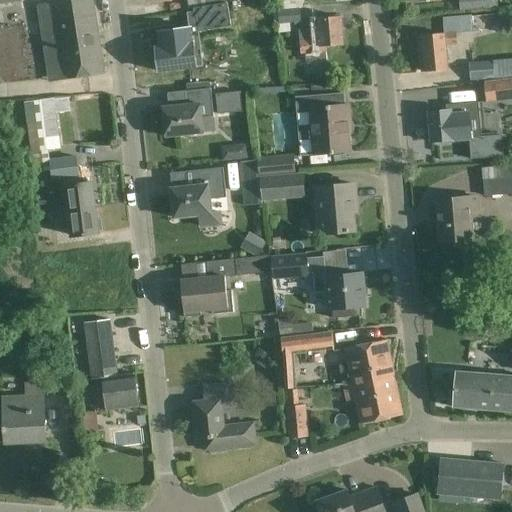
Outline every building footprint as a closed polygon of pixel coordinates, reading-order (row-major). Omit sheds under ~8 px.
[(61,0),(41,4),(46,37),(47,44),(63,41),(65,57),(62,58),(66,79),(84,77),(104,73),(96,28),(92,0),(61,0)] [(225,0),(189,0),(191,9),(194,9),(210,6),(226,3),(225,0)] [(485,0),(458,0),(460,11),(486,9),(485,0)] [(193,10),(197,33),(231,27),(227,4),(223,4),(199,9),(193,10)] [(300,22),(299,9),(278,11),(279,24),(300,22)] [(511,18),(499,15),(495,31),(508,35),(511,19),(511,18)] [(473,32),(472,16),(443,18),(444,34),(422,35),(425,72),(448,70),(446,45),(458,44),(457,34),(473,32)] [(342,45),(340,17),(316,18),(317,29),(300,30),(302,53),(306,53),(307,62),(327,60),(326,47),(342,45)] [(157,63),(159,72),(196,67),(196,64),(200,63),(198,45),(193,45),(191,28),(158,32),(160,48),(156,48),(157,63)] [(255,82),(266,83),(267,61),(256,60),(255,82)] [(511,76),(511,60),(469,64),(470,81),(511,76)] [(266,73),(266,85),(278,85),(278,73),(266,73)] [(511,98),(511,79),(484,83),(486,101),(511,98)] [(214,117),(211,89),(185,91),(186,105),(163,108),(166,137),(203,133),(202,118),(214,117)] [(344,93),(296,97),(297,109),(312,107),(316,155),(329,154),(349,152),(346,122),(350,122),(348,104),(345,105),(344,93)] [(54,101),(53,99),(26,103),(34,172),(49,170),(47,150),(60,148),(55,110),(70,109),(69,100),(54,101)] [(446,110),(429,112),(431,142),(469,139),(471,160),(503,157),(501,135),(481,137),(478,102),(446,105),(446,110)] [(246,145),(233,146),(235,160),(248,159),(246,145)] [(55,214),(95,208),(92,183),(80,184),(77,157),(50,161),(52,179),(58,179),(61,199),(54,200),(53,194),(37,196),(40,214),(48,213),(54,212),(55,214)] [(295,173),(294,157),(269,158),(257,159),(258,175),(295,173)] [(226,197),(223,168),(192,171),(194,186),(171,189),(174,218),(200,215),(201,226),(221,224),(219,212),(211,213),(210,199),(226,197)] [(303,174),(260,177),(260,179),(262,201),(305,198),(315,197),(318,234),(334,233),(354,231),(352,201),(356,200),(355,184),(335,186),(314,187),(315,188),(304,190),(303,174)] [(511,193),(511,178),(485,180),(485,196),(511,193)] [(262,204),(262,201),(260,179),(243,181),(245,205),(262,204)] [(478,210),(477,197),(436,200),(440,242),(469,239),(466,211),(478,210)] [(54,212),(48,213),(50,227),(56,226),(70,224),(72,236),(83,234),(83,235),(87,235),(87,234),(98,232),(98,231),(102,231),(100,219),(96,220),(95,208),(55,214),(54,212)] [(253,234),(244,250),(256,257),(259,256),(267,242),(253,234)] [(208,277),(181,280),(184,317),(201,316),(200,310),(211,309),(211,314),(235,311),(233,291),(226,292),(225,278),(236,276),(236,275),(248,274),(247,268),(263,267),(262,256),(259,256),(256,257),(234,259),(226,260),(206,262),(208,277)] [(306,256),(272,258),(274,281),(308,278),(308,273),(306,258),(306,256)] [(308,258),(306,258),(308,273),(313,273),(314,278),(315,293),(327,292),(329,309),(333,309),(334,318),(362,316),(361,306),(365,306),(362,273),(326,277),(324,257),(308,258)] [(292,318),(278,319),(280,339),(283,338),(314,334),(312,322),(292,325),(292,318)] [(117,375),(109,319),(84,323),(92,390),(103,388),(106,410),(135,406),(138,403),(134,373),(117,375)] [(334,348),(332,332),(314,334),(283,338),(285,388),(294,387),(293,354),(334,348)] [(355,388),(394,379),(386,340),(346,349),(349,362),(339,364),(343,384),(353,382),(355,388)] [(259,348),(252,358),(267,367),(273,357),(259,348)] [(511,375),(456,371),(453,408),(511,412),(511,375)] [(394,379),(355,388),(362,424),(402,415),(394,379)] [(232,402),(230,383),(203,386),(204,401),(193,402),(197,440),(208,439),(209,452),(226,450),(226,447),(256,444),(253,424),(224,427),(222,403),(232,402)] [(298,406),(298,389),(287,390),(287,407),(288,419),(290,439),(306,437),(304,417),(304,405),(298,406)] [(4,426),(3,426),(3,431),(4,431),(5,443),(46,441),(45,421),(44,396),(3,398),(4,426)] [(504,464),(440,458),(437,494),(501,500),(504,464)] [(384,511),(376,487),(349,497),(347,490),(317,501),(320,511),(384,511)] [(423,511),(417,495),(394,503),(397,511),(423,511)]
